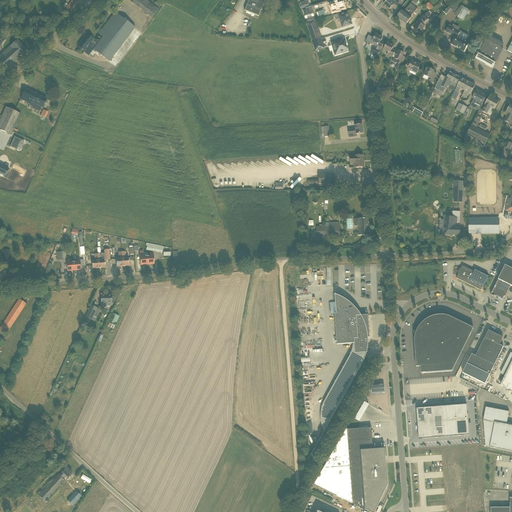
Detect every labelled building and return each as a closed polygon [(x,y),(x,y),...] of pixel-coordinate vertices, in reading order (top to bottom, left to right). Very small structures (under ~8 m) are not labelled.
[(77,3),(73,0),(72,0),(70,5),(68,4),(65,8),(71,12),(77,3)] [(158,10),(145,0),(133,0),(132,2),(152,18),(158,10)] [(248,0),(244,10),(258,16),(265,0),(248,0)] [(301,9),(309,6),(307,0),(299,3),(301,9)] [(387,0),(384,4),(390,10),(392,7),(395,9),(399,4),(394,0),(387,0)] [(335,3),(330,5),(332,13),(336,12),(341,11),(341,10),(345,9),(342,1),(338,2),(338,1),(334,2),(335,3)] [(397,17),(406,25),(412,17),(411,17),(417,9),(414,7),(410,4),(404,12),(402,10),(397,17)] [(451,9),(447,5),(442,11),(446,14),(448,12),(451,9)] [(313,14),(312,8),(303,10),(305,16),(307,16),(308,19),(306,19),(307,22),(315,20),(314,17),(312,17),(311,15),(313,14)] [(428,12),(425,15),(419,20),(416,24),(417,25),(414,29),(420,33),(424,26),(421,24),(422,22),(423,21),(424,23),(428,19),(427,18),(430,15),(428,12)] [(115,13),(100,33),(99,34),(103,37),(98,44),(93,50),(109,61),(127,38),(135,28),(115,13)] [(349,19),(347,13),(341,15),(340,14),(334,16),(336,20),(340,19),(342,28),(351,25),(349,19)] [(306,24),(312,41),(319,39),(313,21),(306,24)] [(449,26),(446,32),(456,37),(451,45),(464,52),(469,44),(457,37),(460,32),(458,31),(459,28),(453,25),(452,27),(449,26)] [(82,42),(78,46),(84,51),(87,48),(92,52),(93,50),(98,44),(93,40),(94,39),(87,34),(83,40),(82,42)] [(378,56),(381,49),(384,43),(381,41),(382,38),(376,34),(374,38),(368,35),(366,41),(372,44),(373,42),(377,44),(376,46),(376,47),(375,48),(374,48),(371,53),(378,56)] [(347,49),(345,43),(344,43),(343,40),(343,39),(343,38),(331,42),(334,51),(338,50),(339,54),(348,51),(348,50),(347,49)] [(319,39),(312,41),(315,51),(322,49),(319,39)] [(492,68),(503,49),(486,39),(479,53),(478,53),(477,54),(478,54),(476,59),(492,68)] [(0,56),(0,61),(7,69),(20,57),(19,56),(26,50),(17,40),(7,49),(8,49),(0,56)] [(392,57),(395,51),(392,49),(394,46),(387,43),(384,50),(388,52),(387,55),(392,57)] [(402,65),(405,58),(403,56),(404,54),(398,51),(395,58),(394,58),(392,62),(393,62),(395,64),(397,63),(402,65)] [(417,74),(421,65),(412,60),(410,65),(407,63),(408,62),(404,69),(409,72),(410,70),(417,74)] [(437,73),(434,72),(434,71),(431,70),(432,70),(427,68),(425,72),(424,71),(421,78),(422,79),(424,76),(428,78),(428,80),(433,82),(437,73)] [(448,89),(453,91),(460,78),(450,72),(446,79),(445,78),(444,81),(439,79),(434,89),(432,93),(436,95),(437,94),(441,96),(442,93),(443,94),(447,88),(448,89)] [(469,83),(461,78),(453,95),(456,96),(458,93),(460,89),(465,91),(469,83)] [(475,86),(469,83),(465,91),(462,96),(466,98),(469,93),(471,94),(475,86)] [(38,95),(25,89),(21,100),(30,104),(28,107),(31,109),(33,104),(42,108),(46,99),(38,95)] [(481,106),(484,101),(487,95),(476,90),(472,98),(474,99),(472,102),(481,106)] [(484,101),(481,106),(481,107),(484,108),(482,111),(487,114),(491,107),(495,110),(499,102),(489,97),(487,102),(484,101)] [(463,114),(467,107),(459,103),(456,111),(463,114)] [(6,107),(0,119),(0,130),(11,135),(21,114),(6,107)] [(413,112),(421,117),(424,112),(421,110),(418,108),(418,109),(416,107),(413,112)] [(495,124),(493,129),(496,130),(502,118),(498,117),(495,124)] [(348,130),(349,138),(357,137),(357,134),(363,133),(362,125),(355,126),(356,129),(348,130)] [(329,126),(324,127),(321,127),(322,137),(330,136),(329,126)] [(464,140),(469,143),(469,142),(478,147),(483,150),(490,135),(471,126),(464,140)] [(22,150),(24,146),(22,145),(24,141),(14,137),(10,147),(17,150),(18,148),(22,150)] [(511,143),(507,141),(502,151),(507,154),(511,143)] [(363,160),(363,156),(352,156),(352,161),(353,162),(355,162),(355,167),(364,167),(364,160),(363,160)] [(8,169),(9,169),(0,164),(0,174),(5,176),(8,169)] [(333,184),(333,174),(316,174),(317,179),(309,179),(309,184),(333,184)] [(451,204),(459,204),(461,183),(453,183),(451,204)] [(446,217),(444,235),(460,236),(461,226),(457,226),(458,218),(446,217)] [(359,227),(359,235),(357,235),(357,236),(364,236),(364,237),(368,236),(368,238),(368,232),(369,232),(368,218),(359,219),(354,219),(354,227),(359,227)] [(480,234),(499,234),(499,229),(499,224),(499,219),(469,219),(469,234),(476,234),(476,235),(480,235),(480,234)] [(317,227),(317,237),(340,237),(339,227),(339,223),(329,223),(329,227),(317,227)] [(80,236),(81,230),(72,228),(71,234),(74,235),(73,238),(80,239),(80,236)] [(163,250),(163,247),(146,243),(146,246),(147,246),(146,250),(152,252),(152,251),(159,252),(160,251),(162,252),(163,250)] [(45,253),(42,261),(48,264),(51,256),(45,253)] [(495,296),(502,299),(504,296),(505,297),(510,286),(511,286),(511,268),(505,265),(498,279),(491,295),(494,297),(495,296)] [(474,272),(462,266),(456,278),(481,290),(483,286),(484,286),(488,277),(475,270),(474,272)] [(355,345),(355,353),(367,352),(367,350),(368,349),(368,348),(368,346),(368,345),(368,343),(368,342),(368,341),(368,339),(368,338),(370,338),(368,315),(361,316),(360,314),(359,312),(358,310),(356,309),(355,307),(354,306),(353,305),(352,304),(350,303),(349,302),(347,301),(346,300),(344,299),(343,298),(341,297),(340,296),(338,296),(337,295),(335,294),(337,314),(335,314),(337,345),(355,343),(355,345)] [(111,297),(111,295),(101,295),(101,307),(106,307),(106,304),(111,304),(111,303),(114,303),(115,301),(115,297),(111,297)] [(0,328),(7,333),(26,304),(19,299),(0,328)] [(91,320),(97,308),(91,306),(86,317),(91,320)] [(119,317),(111,313),(107,323),(115,326),(119,317)] [(430,317),(424,321),(420,326),(416,332),(414,340),(416,367),(420,366),(421,373),(453,371),(473,328),(447,316),(438,315),(430,317)] [(472,354),(467,364),(462,373),(485,384),(504,347),(499,345),(503,338),(498,335),(495,334),(488,330),(484,339),(476,356),(472,354)] [(511,361),(501,385),(511,390),(511,361)] [(410,379),(411,395),(429,394),(429,393),(442,392),(442,388),(444,388),(444,383),(437,383),(436,378),(429,378),(429,382),(422,383),(422,379),(415,379),(410,379)] [(385,386),(371,387),(371,394),(385,393),(385,386)] [(330,412),(334,414),(347,392),(342,390),(341,393),(333,389),(326,401),(333,406),(330,412)] [(359,421),(368,404),(363,401),(354,418),(359,421)] [(469,435),(467,405),(417,409),(419,439),(469,435)] [(511,425),(506,425),(509,412),(486,407),(483,420),(495,423),(490,448),(511,451),(511,425)] [(367,511),(375,511),(379,503),(384,492),(384,485),(387,484),(385,456),(386,456),(385,448),(373,449),(372,428),(347,430),(353,505),(367,511)] [(68,478),(72,473),(66,468),(59,476),(57,474),(48,484),(45,482),(35,492),(45,502),(65,481),(68,478)] [(491,508),(490,511),(511,511),(511,497),(510,498),(510,508),(491,508)]
